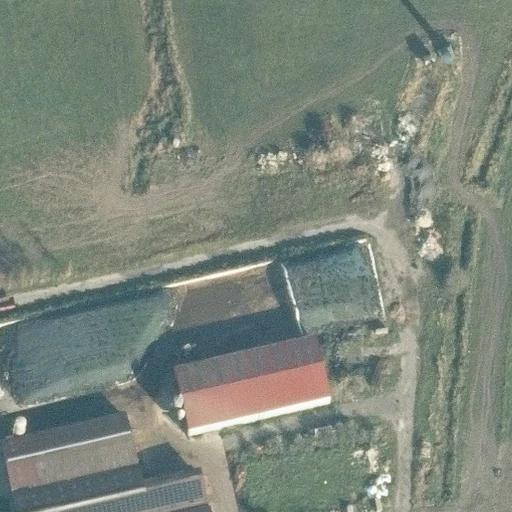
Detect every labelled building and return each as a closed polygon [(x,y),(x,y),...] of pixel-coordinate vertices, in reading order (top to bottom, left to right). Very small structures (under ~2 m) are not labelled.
[(254,324),(320,301),(312,277),(246,300),(254,324)] [(133,308),(151,305),(148,289),(130,292),(133,308)] [(317,336),(174,368),(189,435),(332,403),(317,336)] [(125,418),(0,447),(0,465),(11,511),(71,511),(143,495),(125,418)] [(143,495),(71,511),(209,511),(202,481),(143,495)]
